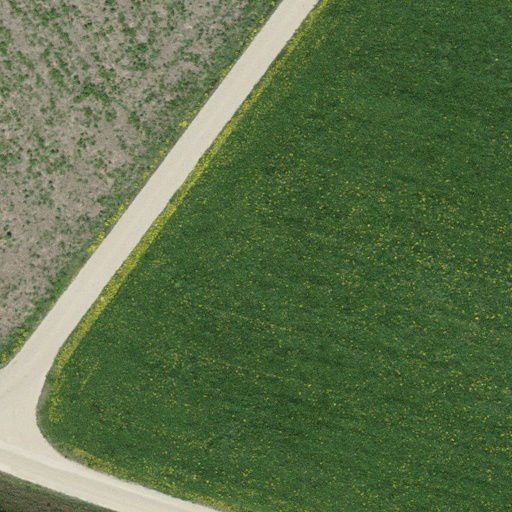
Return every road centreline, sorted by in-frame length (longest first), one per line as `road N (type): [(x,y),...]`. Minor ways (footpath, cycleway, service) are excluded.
road 1 (track): [(0,398),(294,0)]
road 2 (track): [(174,511),(0,446)]
